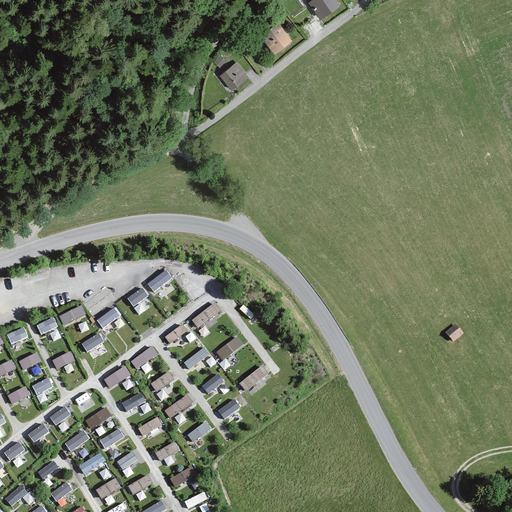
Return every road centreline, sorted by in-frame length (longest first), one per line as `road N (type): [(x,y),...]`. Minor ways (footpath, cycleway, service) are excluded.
road 1 (tertiary): [(435,511),(394,451),(335,332),(261,249),(210,228),(166,222),(121,226),(0,261)]
road 2 (track): [(11,257),(41,211),(181,148)]
